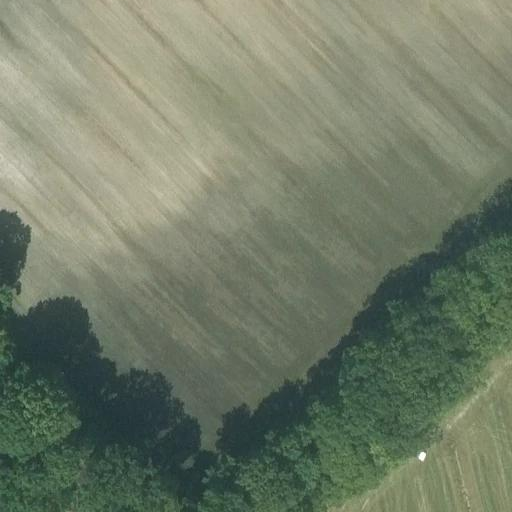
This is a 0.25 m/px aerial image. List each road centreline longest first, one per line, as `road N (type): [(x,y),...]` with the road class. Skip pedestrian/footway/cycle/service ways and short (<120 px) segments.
road 1 (track): [(240,511),(511,246)]
road 2 (track): [(0,367),(137,511)]
